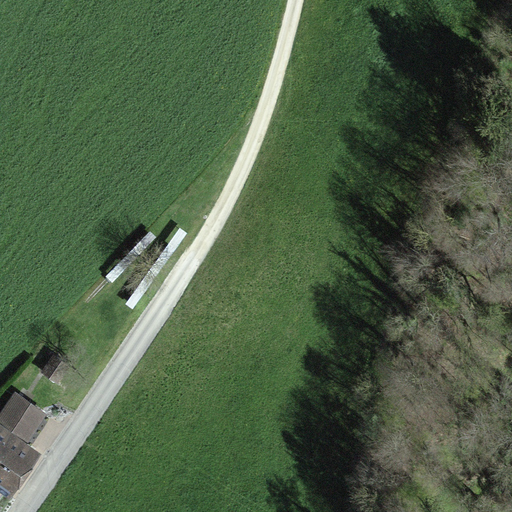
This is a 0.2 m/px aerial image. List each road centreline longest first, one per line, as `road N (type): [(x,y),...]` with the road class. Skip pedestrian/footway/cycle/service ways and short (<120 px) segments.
road 1 (residential): [(200,246),(21,511)]
road 2 (track): [(295,0),(250,148),(200,246)]
